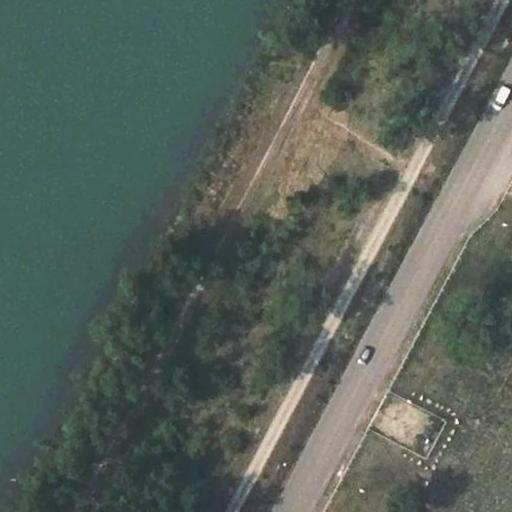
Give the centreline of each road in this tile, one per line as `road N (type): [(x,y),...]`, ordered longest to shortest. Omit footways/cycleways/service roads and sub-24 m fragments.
road 1 (track): [(229,511),(500,0)]
road 2 (track): [(80,511),(348,0)]
road 3 (unclassified): [(288,511),(511,89)]
